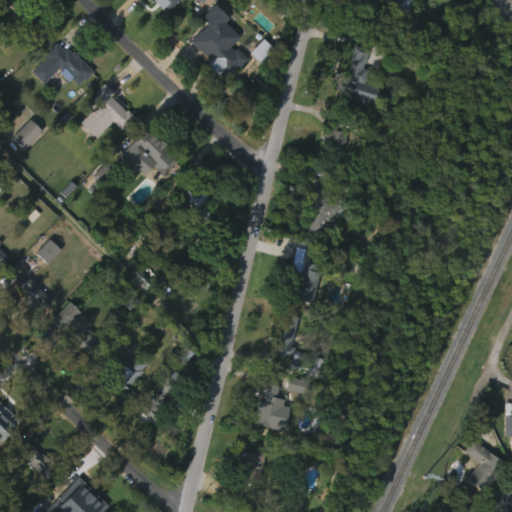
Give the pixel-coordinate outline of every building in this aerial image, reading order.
[(30,0),(27,3),(47,25),(42,30),(44,32),(35,40),(28,33),(26,35),(15,24),(3,34),(0,31),(0,25),(3,23),(0,20),(0,12),(13,0),(30,0)] [(174,0),(165,9),(156,0),(174,0)] [(381,0),(370,0),(369,45),(404,46),(404,25),(392,24),(393,6),(382,6),(381,0)] [(407,0),(413,6),(399,17),(395,12),(391,15),(380,0),(407,0)] [(230,45),(234,50),(237,47),(247,59),(239,67),(237,65),(227,74),(223,70),(217,76),(206,64),(210,60),(190,41),(206,25),(199,18),(213,4),(227,19),(224,22),(238,37),(230,45)] [(235,68),(220,55),(224,50),(208,36),(195,51),(201,56),(185,74),(205,92),(203,95),(221,112),(241,89),(227,77),(235,68)] [(57,43),(64,50),(67,47),(71,52),(73,50),(78,55),(76,57),(78,58),(79,57),(92,71),(77,85),(68,76),(70,74),(64,69),(63,71),(59,67),(42,83),(30,70),(45,55),(44,53),(56,42),(57,43)] [(368,49),(365,63),(363,63),(362,68),(367,70),(363,82),(377,86),(372,104),(341,96),(343,89),(337,88),(338,83),(337,83),(339,77),(346,79),(351,59),(349,59),(353,45),(368,49)] [(267,80),(257,70),(243,85),(254,95),(267,80)] [(39,116),(53,100),(72,118),(88,103),(63,78),(59,82),(52,75),(25,103),(39,116)] [(369,135),(372,117),(356,114),(363,80),(347,76),(336,128),(369,135)] [(115,92),(111,96),(115,100),(118,96),(128,106),(125,109),(131,115),(118,130),(108,120),(92,138),(76,122),(92,105),(87,100),(94,92),(95,94),(106,83),(115,92)] [(350,117),(345,133),(344,133),(337,154),(319,149),(321,140),(318,139),(320,133),(322,134),(328,111),(350,117)] [(75,154),(91,170),(107,153),(117,163),(129,150),(105,127),(109,124),(99,115),(86,129),(93,135),(75,154)] [(39,118),(48,127),(44,131),(43,130),(25,148),(13,137),(31,118),(35,122),(39,118)] [(152,129),(167,145),(163,148),(177,162),(163,174),(153,163),(142,174),(138,169),(127,178),(116,165),(124,157),(120,152),(145,129),(148,133),(152,129)] [(19,181),(36,162),(24,151),(7,169),(19,181)] [(336,186),(342,163),(321,157),(315,181),(336,186)] [(115,169),(99,186),(87,175),(103,158),(115,169)] [(111,193),(126,208),(133,202),(138,207),(149,196),(157,204),(171,191),(142,162),(111,193)] [(338,198),(334,217),(331,217),(329,226),(325,225),(322,237),(302,232),(306,216),(303,215),(308,194),(306,194),(310,178),(326,181),(323,194),(338,198)] [(192,189),(193,193),(201,189),(206,202),(198,205),(200,209),(204,207),(208,216),(187,225),(184,216),(191,213),(183,194),(181,195),(180,192),(182,191),(181,189),(180,190),(178,184),(192,179),(195,187),(192,189)] [(324,233),(324,213),(303,213),(304,262),(323,262),(323,250),(331,250),(331,233),(324,233)] [(191,253),(202,248),(196,234),(201,231),(195,217),(177,225),(191,253)] [(306,263),(305,268),(300,267),(299,269),(314,272),(307,303),(295,300),(296,295),(288,293),(291,283),(284,282),(291,246),(305,249),(303,262),(306,263)] [(30,285),(42,296),(55,282),(44,270),(30,285)] [(280,322),(295,326),(294,332),(305,335),(315,297),(305,295),(310,277),(293,273),(280,322)] [(53,300),(39,315),(30,306),(34,302),(19,287),(30,276),(53,300)] [(89,327),(95,333),(88,340),(90,343),(79,354),(62,337),(69,331),(67,328),(64,331),(53,320),(71,301),(82,312),(81,313),(86,317),(89,327)] [(35,343),(46,332),(23,308),(12,319),(35,343)] [(294,317),(286,346),(290,347),(287,357),(266,352),(269,342),(270,342),(272,337),(271,337),(273,329),(269,328),(274,311),(294,317)] [(140,328),(114,357),(104,348),(132,321),(140,328)] [(45,352),(56,362),(75,343),(64,333),(45,352)] [(132,354),(142,364),(138,368),(139,370),(118,392),(114,388),(110,391),(100,381),(104,377),(99,373),(111,358),(113,360),(118,354),(125,361),(132,354)] [(292,392),(295,382),(286,379),(292,360),(274,354),(264,383),(292,392)] [(330,361),(328,368),(331,369),(329,380),(303,375),(305,365),(309,365),(311,357),(330,361)] [(92,371),(82,360),(65,376),(75,387),(92,371)] [(175,388),(187,399),(179,406),(165,392),(158,399),(161,402),(142,422),(133,412),(151,392),(154,395),(157,392),(150,386),(166,370),(179,383),(175,388)] [(308,381),(305,395),(282,390),(285,376),(308,381)] [(279,399),(275,416),(283,417),(280,431),(250,425),(255,400),(257,401),(259,391),(257,391),(259,383),(274,386),(271,398),(279,399)] [(115,424),(143,398),(131,385),(124,391),(121,388),(100,408),(115,424)] [(508,405),(508,415),(511,415),(511,454),(502,455),(501,402),(508,402),(508,405)] [(0,407),(4,411),(2,413),(9,420),(0,431),(0,407)] [(283,438),(276,437),(277,430),(271,429),(273,417),(256,415),(249,457),(279,462),(283,438)] [(135,446),(147,455),(166,430),(154,420),(135,446)] [(0,467),(14,454),(0,437),(0,467)] [(59,467),(47,481),(29,465),(33,460),(19,448),(27,439),(59,467)] [(499,466),(479,493),(461,479),(474,463),(459,451),(468,439),(501,464),(499,466)] [(511,486),(511,446),(499,446),(498,467),(504,467),(504,486),(511,486)] [(238,450),(249,453),(249,451),(261,453),(258,467),(260,467),(257,480),(252,479),(248,496),(226,491),(228,483),(233,484),(237,466),(234,465),(238,450)] [(39,511),(51,502),(23,471),(15,479),(26,492),(23,494),(38,511),(39,511)] [(107,505),(100,511),(50,511),(46,508),(76,476),(107,505)] [(231,505),(253,510),(258,487),(236,482),(231,505)] [(451,511),(472,503),(475,511),(451,511)]
